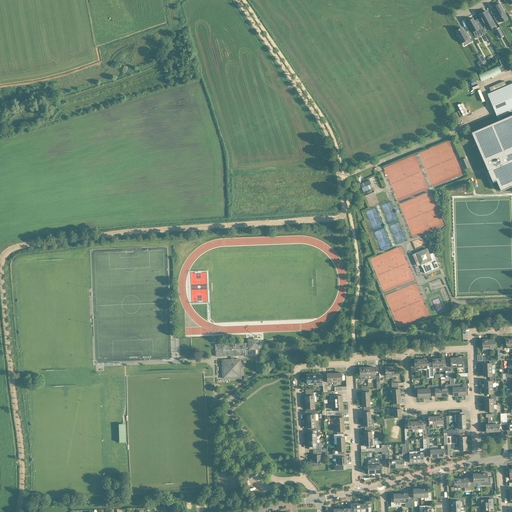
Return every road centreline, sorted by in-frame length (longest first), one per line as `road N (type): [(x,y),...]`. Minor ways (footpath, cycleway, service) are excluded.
road 1 (track): [(350,217),(19,245),(0,264)]
road 2 (track): [(18,511),(21,443),(0,264)]
road 3 (track): [(346,218),(326,131),(237,0)]
road 4 (residential): [(313,500),(302,478),(296,369),(349,363)]
road 5 (residential): [(358,489),(349,363)]
